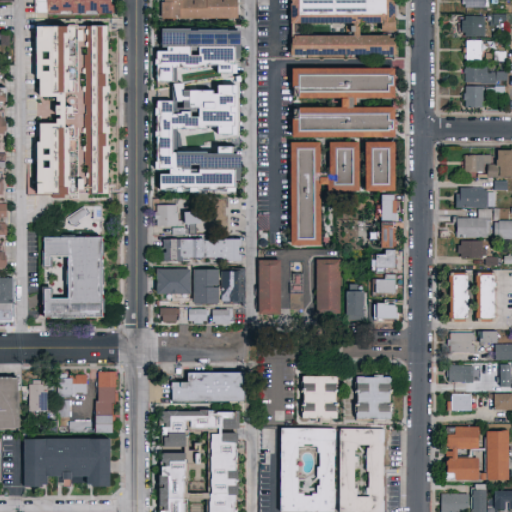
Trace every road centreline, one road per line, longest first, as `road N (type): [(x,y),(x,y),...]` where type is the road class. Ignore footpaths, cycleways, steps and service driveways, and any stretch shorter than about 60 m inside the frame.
road 1 (residential): [(423,511),(428,0)]
road 2 (residential): [(138,511),(138,0)]
road 3 (residential): [(0,348),(249,349)]
road 4 (residential): [(0,509),(138,509)]
